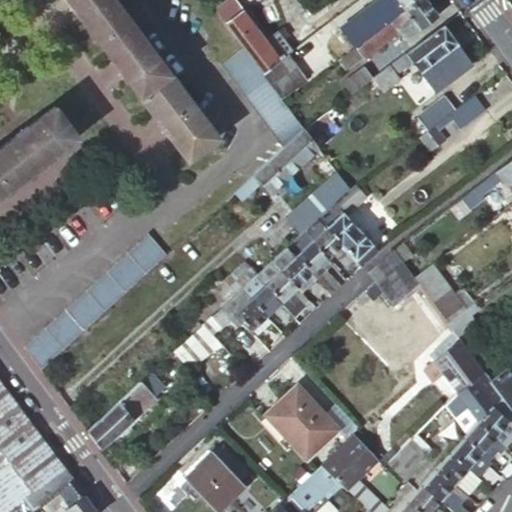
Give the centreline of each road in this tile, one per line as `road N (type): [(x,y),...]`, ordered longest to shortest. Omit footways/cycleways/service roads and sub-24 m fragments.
road 1 (residential): [(115,500),(381,255)]
road 2 (residential): [(0,346),(115,500)]
